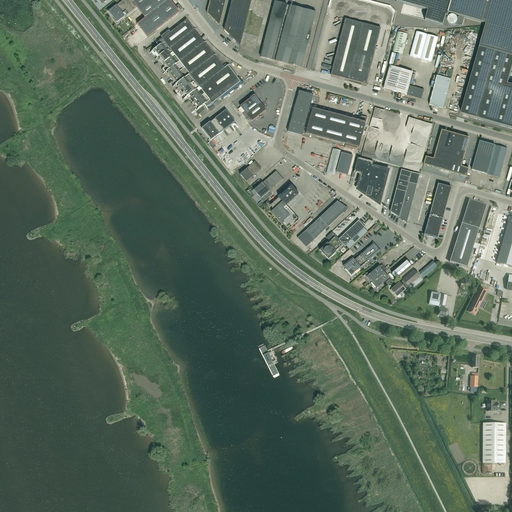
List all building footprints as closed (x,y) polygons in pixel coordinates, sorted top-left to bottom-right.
[(135,8),(129,0),(122,0),(108,11),(117,22),(135,8)] [(132,2),(138,10),(150,0),(133,0),(132,2)] [(179,12),(169,0),(167,0),(144,18),(137,24),(147,37),(157,29),(179,12)] [(150,0),(138,10),(144,18),(167,0),(150,0)] [(231,0),(224,31),(239,46),(250,0),(231,0)] [(452,1),(452,0),(395,0),(395,1),(427,10),(424,20),(444,26),(446,16),(448,16),(449,13),(452,1)] [(511,85),(508,84),(511,70),(511,0),(452,0),(452,1),(449,13),(460,16),(457,18),(448,22),(455,25),(459,26),(462,25),(464,18),(487,24),(480,48),(461,114),(511,128),(511,85)] [(218,10),(223,11),(224,6),(209,2),(208,8),(213,9),(218,10)] [(260,57),(301,68),(315,12),(274,2),(260,57)] [(401,14),(402,7),(394,4),(392,11),(401,14)] [(184,18),(164,34),(175,47),(195,32),(184,18)] [(366,84),(380,29),(345,19),(330,75),(366,84)] [(195,32),(175,47),(185,61),(206,45),(195,32)] [(388,64),(399,66),(407,34),(396,32),(388,64)] [(409,56),(420,59),(427,35),(416,32),(409,56)] [(155,41),(156,43),(159,46),(152,51),(155,54),(154,55),(159,62),(160,61),(165,67),(164,68),(166,71),(164,73),(167,77),(168,76),(173,82),(172,83),(177,89),(176,90),(181,97),(182,96),(184,99),(186,98),(189,101),(190,100),(195,106),(194,107),(196,110),(203,105),(207,110),(217,102),(216,100),(207,88),(196,75),(185,61),(175,47),(164,34),(155,41)] [(311,54),(317,55),(320,36),(314,35),(311,54)] [(427,35),(420,59),(431,62),(437,38),(427,35)] [(206,45),(185,61),(196,75),(216,59),(206,45)] [(216,59),(196,75),(207,88),(231,70),(228,66),(224,69),(216,59)] [(383,89),(420,99),(423,89),(408,85),(412,72),(389,66),(383,89)] [(231,70),(207,88),(216,100),(220,97),(221,99),(243,82),(239,77),(237,78),(231,70)] [(436,76),(428,105),(443,108),(450,79),(436,76)] [(294,106),(309,109),(313,95),(298,91),(294,106)] [(254,95),(239,106),(246,115),(251,121),(266,110),(261,104),(254,95)] [(292,112),(307,116),(309,109),(294,106),(292,112)] [(359,117),(358,120),(312,108),(305,134),(358,148),(367,117),(361,116),(359,117)] [(201,129),(211,141),(234,122),(225,110),(201,129)] [(305,123),(307,116),(292,112),(290,119),(303,122),(305,123)] [(303,122),(290,119),(289,125),(303,129),(305,123),(303,122)] [(301,136),(303,129),(289,125),(287,132),(301,136)] [(209,144),(224,162),(235,153),(230,147),(235,143),(231,138),(230,139),(228,136),(230,135),(226,130),(219,135),(221,138),(224,136),(225,139),(222,142),(218,137),(209,144)] [(441,130),(436,146),(444,148),(448,132),(441,130)] [(448,132),(444,148),(451,150),(455,134),(448,132)] [(455,134),(451,150),(457,152),(462,136),(455,134)] [(462,136),(457,152),(464,153),(469,138),(462,136)] [(236,149),(239,152),(249,143),(246,140),(239,146),(237,143),(231,148),(234,151),(236,149)] [(482,173),(490,144),(479,141),(471,170),(482,173)] [(490,144),(482,173),(487,174),(487,175),(498,178),(507,149),(490,144)] [(328,156),(329,149),(316,146),(313,156),(326,159),(327,156),(328,156)] [(436,146),(433,159),(437,160),(447,163),(451,150),(444,148),(436,146)] [(249,153),(246,155),(245,154),(244,155),(245,158),(243,160),(244,162),(256,155),(252,149),(248,151),(249,153)] [(326,173),(334,175),(340,151),(332,149),(326,173)] [(451,150),(447,163),(451,164),(456,165),(460,167),(464,153),(457,152),(451,150)] [(340,153),(335,172),(347,175),(352,156),(340,153)] [(378,153),(377,160),(387,161),(388,155),(378,153)] [(391,163),(398,165),(399,162),(396,161),(397,158),(393,157),(391,163)] [(425,157),(423,165),(435,168),(437,160),(433,159),(425,157)] [(312,164),(320,166),(321,162),(323,162),(323,161),(319,159),(314,158),(312,164)] [(370,170),(372,162),(357,158),(355,167),(362,169),(356,189),(379,204),(388,170),(379,168),(378,172),(370,170)] [(437,160),(435,168),(444,171),(447,163),(437,160)] [(261,169),(254,162),(239,175),(246,182),(261,169)] [(233,166),(227,170),(231,175),(236,171),(233,166)] [(460,167),(458,175),(466,177),(468,169),(460,167)] [(282,180),(275,172),(253,191),(260,199),(282,180)] [(409,177),(408,182),(408,183),(416,185),(419,175),(411,172),(409,177)] [(419,212),(428,215),(436,184),(428,181),(419,212)] [(429,215),(423,235),(424,235),(424,234),(428,235),(428,236),(429,236),(432,237),(437,238),(442,219),(443,219),(442,218),(451,187),(437,184),(429,215)] [(282,208),(298,194),(291,186),(270,205),(269,205),(276,213),(282,208)] [(406,192),(405,195),(413,197),(415,190),(407,188),(406,192)] [(403,201),(403,202),(411,204),(413,197),(405,195),(404,196),(403,201)] [(487,204),(469,199),(450,262),(468,267),(487,204)] [(337,201),(305,231),(297,239),(306,248),(325,230),(326,231),(329,229),(327,228),(343,213),(344,214),(348,209),(337,201)] [(402,206),(392,203),(390,211),(389,212),(399,218),(402,206)] [(301,206),(299,209),(307,217),(309,215),(301,206)] [(402,206),(399,218),(406,223),(407,223),(406,223),(410,208),(402,206)] [(282,208),(276,213),(274,215),(288,230),(288,229),(298,220),(295,223),(282,208)] [(511,217),(509,217),(507,223),(508,223),(497,263),(511,266),(511,217)] [(327,237),(330,240),(319,250),(328,260),(343,245),(345,247),(365,228),(358,221),(338,240),(332,233),(327,237)] [(359,269),(380,251),(373,243),(354,260),(352,258),(343,266),(345,269),(344,270),(351,277),(359,269)] [(411,266),(406,260),(391,273),(395,278),(411,266)] [(419,274),(423,278),(436,266),(433,262),(419,274)] [(378,266),(372,272),(377,278),(383,272),(378,266)] [(403,281),(400,283),(405,289),(408,287),(410,289),(421,279),(419,277),(420,277),(414,270),(402,280),(403,281)] [(377,278),(372,272),(366,277),(371,283),(377,278)] [(383,272),(377,278),(382,284),(389,278),(383,272)] [(382,284),(377,278),(371,283),(376,289),(382,284)] [(465,280),(460,283),(460,288),(465,291),(470,288),(470,285),(471,283),(470,282),(465,280)] [(405,289),(400,283),(399,283),(391,290),(390,291),(392,294),(393,293),(397,297),(399,299),(403,295),(401,293),(405,289)] [(468,311),(475,315),(488,290),(480,286),(468,311)] [(439,305),(445,306),(446,296),(431,293),(430,301),(436,302),(436,305),(439,305)] [(439,305),(439,308),(437,316),(447,318),(448,310),(444,309),(445,306),(439,305)] [(273,378),(279,375),(263,344),(257,347),(273,378)] [(470,387),(477,388),(478,377),(470,376),(470,387)] [(495,401),(492,401),(492,400),(490,400),(489,401),(487,401),(487,411),(494,411),(494,410),(499,410),(499,404),(496,404),(496,405),(494,405),(495,401)] [(505,463),(506,424),(483,423),(482,463),(505,463)]
